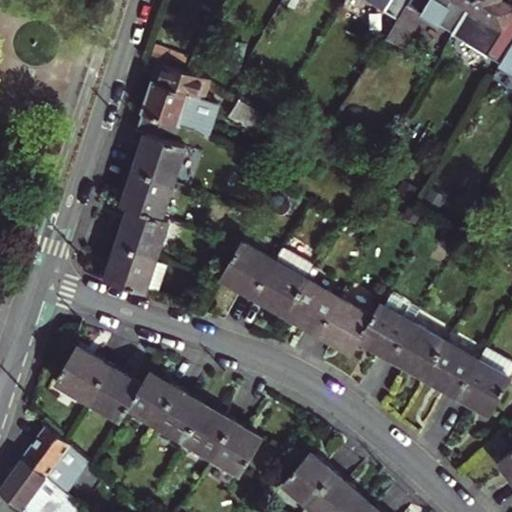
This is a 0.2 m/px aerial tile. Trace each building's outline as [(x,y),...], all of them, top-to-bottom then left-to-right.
[(372,0),(402,18),(412,0),(372,0)] [(405,42),(424,12),(457,32),(476,0),(412,0),(402,18),(389,38),(399,45),(405,42)] [(476,0),(457,32),(456,34),(501,61),(511,42),(511,2),(507,0),(476,0)] [(511,42),(501,61),(511,67),(511,42)] [(145,110),(164,116),(194,126),(207,135),(219,101),(204,96),(211,77),(208,76),(162,60),(145,110)] [(292,128),(241,96),(231,113),(282,144),(292,128)] [(139,126),(149,129),(159,132),(164,116),(145,110),(139,126)] [(149,129),(136,167),(175,181),(187,143),(159,132),(149,129)] [(123,204),(128,206),(162,219),(175,181),(136,167),(123,204)] [(128,206),(115,243),(156,257),(168,221),(162,219),(128,206)] [(257,295),(277,259),(243,239),(222,275),(257,295)] [(115,243),(102,281),(143,295),(156,257),(115,243)] [(299,298),(310,278),(317,266),(284,248),(277,259),(257,295),(290,314),(299,298)] [(321,332),(341,297),(310,278),(299,298),(290,314),(321,332)] [(362,336),(374,315),(341,297),(321,332),(354,350),(362,336)] [(374,315),(362,336),(394,355),(414,320),(382,302),(374,315)] [(414,320),(394,355),(426,375),(447,339),(414,320)] [(460,395),(480,359),(447,339),(426,375),(460,395)] [(90,397),(112,362),(79,343),(58,378),(90,397)] [(490,413),(511,375),(511,362),(487,348),(480,359),(460,395),(490,413)] [(124,417),(131,405),(145,381),(112,362),(90,397),(124,417)] [(145,381),(131,405),(160,422),(181,386),(153,369),(145,381)] [(181,386),(160,422),(188,438),(210,402),(181,386)] [(188,438),(217,456),(239,419),(210,402),(188,438)] [(239,419),(217,456),(246,473),(268,436),(239,419)] [(84,453),(50,424),(26,456),(49,475),(54,469),(69,449),(77,455),(80,457),(84,453)] [(511,439),(492,456),(511,479),(511,439)] [(280,475),(304,496),(331,465),(308,444),(280,475)] [(69,449),(54,469),(61,475),(77,455),(69,449)] [(26,456),(1,488),(29,509),(32,511),(77,511),(84,504),(49,475),(26,456)] [(96,463),(88,457),(85,461),(92,467),(96,463)] [(331,465),(304,496),(322,511),(334,511),(357,487),(331,465)] [(357,487),(334,511),(380,511),(382,510),(357,487)]
